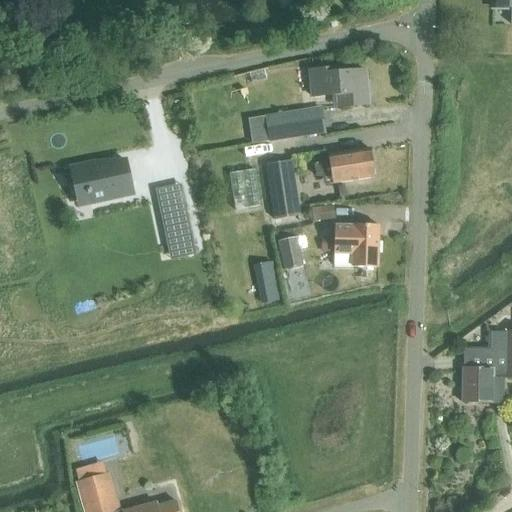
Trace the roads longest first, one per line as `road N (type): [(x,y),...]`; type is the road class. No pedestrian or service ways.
road 1 (unclassified): [(408,511),(427,25)]
road 2 (unclassified): [(427,25),(0,115)]
